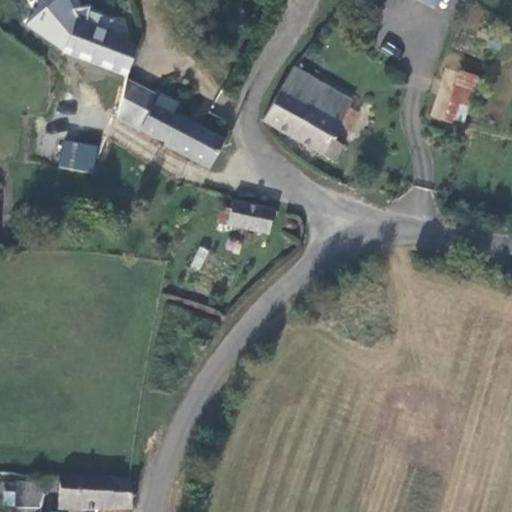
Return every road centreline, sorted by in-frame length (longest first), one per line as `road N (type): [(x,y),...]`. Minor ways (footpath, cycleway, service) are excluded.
road 1 (unclassified): [(347,243),(246,331),(205,386),(171,454),(158,511)]
road 2 (unclassified): [(347,243),(252,143),(261,84),(311,0)]
road 3 (unclassified): [(511,248),(383,232),(347,243)]
